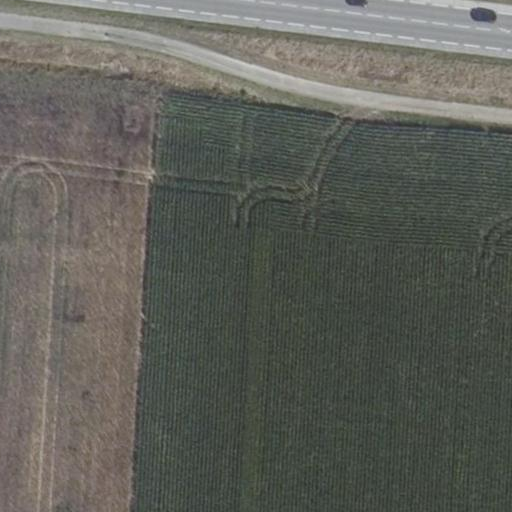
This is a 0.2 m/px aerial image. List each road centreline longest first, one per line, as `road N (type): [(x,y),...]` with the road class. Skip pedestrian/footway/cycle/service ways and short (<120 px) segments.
road 1 (track): [(511,95),(0,23)]
road 2 (primary): [(511,33),(231,0)]
